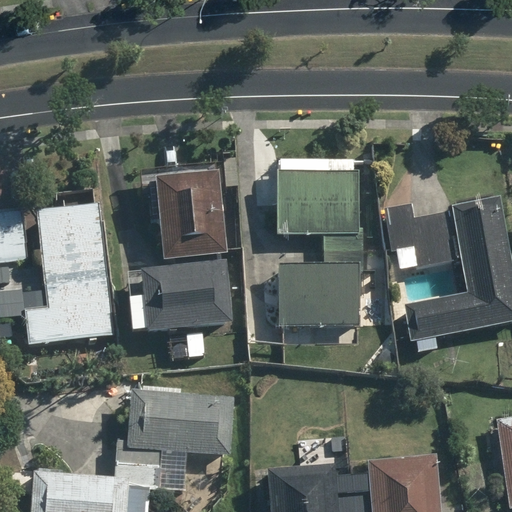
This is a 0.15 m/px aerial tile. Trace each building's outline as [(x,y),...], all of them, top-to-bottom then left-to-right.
[(359,175),(277,175),(276,238),(324,238),(324,269),(279,269),(279,345),(330,345),(330,328),(359,328),(359,175)] [(154,182),(162,265),(176,263),(177,272),(142,276),(147,336),(232,328),(227,266),(219,267),(219,259),(228,258),(220,176),(154,182)] [(403,309),(410,346),(511,326),(511,265),(500,200),(450,210),(467,297),(403,309)] [(30,348),(115,339),(100,207),(37,213),(47,310),(26,312),(30,348)] [(417,271),(457,263),(448,215),(415,221),(412,207),(384,212),(392,254),(413,250),(417,271)] [(0,265),(29,262),(23,212),(0,214),(0,265)] [(32,474),(29,511),(146,511),(147,492),(184,495),(187,457),(231,459),(234,401),(130,395),(127,445),(117,445),(115,479),(32,474)] [(511,420),(496,423),(509,511),(511,511),(511,420)] [(335,469),(267,474),(270,511),(439,511),(436,460),(368,466),(369,477),(336,479),(335,469)]
